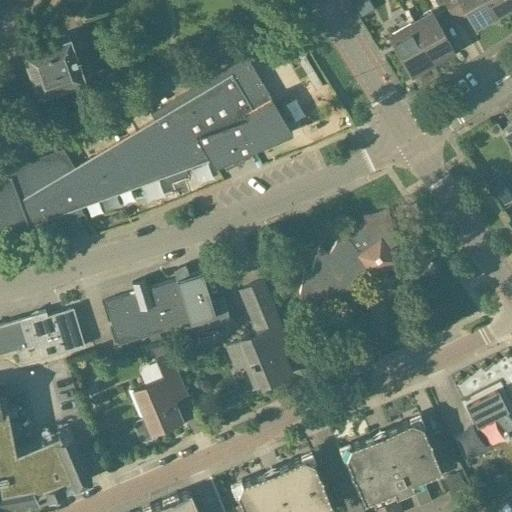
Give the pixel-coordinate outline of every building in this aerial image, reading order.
[(487,0),(442,0),(455,21),(467,14),(476,29),(497,17),(487,0)] [(511,0),(487,0),(497,17),(511,9),(511,0)] [(433,63),(454,51),(432,12),(412,24),(433,63)] [(433,63),(412,24),(390,36),(412,76),(433,63)] [(40,93),(86,77),(71,35),(25,51),(40,93)] [(153,119),(74,167),(87,204),(161,177),(163,184),(187,175),(185,168),(209,159),(213,166),(291,132),(245,55),(149,113),(153,119)] [(143,102),(161,91),(156,82),(137,92),(143,102)] [(37,148),(57,138),(51,125),(31,135),(33,140),(37,148)] [(87,204),(74,167),(62,147),(0,169),(0,235),(8,233),(10,240),(82,213),(79,207),(87,204)] [(511,187),(504,172),(493,177),(505,201),(511,197),(511,187)] [(390,247),(395,243),(387,211),(362,217),(364,223),(347,236),(342,231),(328,254),(318,248),(310,272),(303,270),(298,293),(355,305),(358,290),(352,287),(357,272),(362,276),(368,271),(375,279),(383,273),(400,260),(390,247)] [(223,297),(211,301),(201,271),(190,274),(186,264),(173,269),(176,278),(177,278),(189,321),(190,321),(193,330),(229,319),(223,297)] [(177,278),(176,278),(147,287),(144,278),(131,282),(134,292),(104,301),(117,344),(189,321),(177,278)] [(253,390),(260,387),(291,373),(281,349),(289,346),(260,279),(246,285),(252,300),(249,302),(256,317),(251,319),(255,330),(240,337),(241,339),(225,346),(235,369),(243,366),(253,390)] [(26,346),(15,349),(20,365),(83,346),(72,307),(46,315),(44,310),(18,318),(26,346)] [(26,346),(18,318),(0,323),(0,354),(15,349),(26,346)] [(169,352),(156,357),(154,358),(162,376),(131,389),(143,417),(135,420),(133,424),(139,439),(145,441),(156,436),(157,431),(157,429),(181,419),(173,400),(186,395),(182,385),(169,352)] [(0,511),(4,511),(4,508),(25,503),(38,501),(39,501),(35,492),(44,489),(48,497),(91,478),(68,425),(40,437),(43,444),(17,455),(21,465),(13,468),(0,404),(0,394),(5,394),(2,381),(0,381),(0,511)] [(511,418),(506,413),(501,418),(486,401),(459,426),(480,449),(500,431),(511,443),(511,418)] [(409,420),(380,433),(349,445),(344,457),(363,502),(390,490),(393,496),(413,487),(411,482),(440,470),(421,425),(409,420)] [(300,457),(271,469),(240,482),(236,494),(243,511),(317,511),(331,506),(312,462),(300,457)] [(197,511),(188,490),(134,511),(197,511)]
